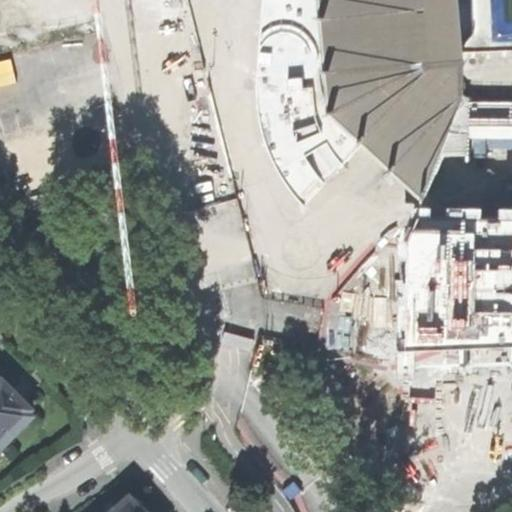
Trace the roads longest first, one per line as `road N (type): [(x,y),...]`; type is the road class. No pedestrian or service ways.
road 1 (residential): [(0,298),(140,436)]
road 2 (residential): [(10,511),(140,436)]
